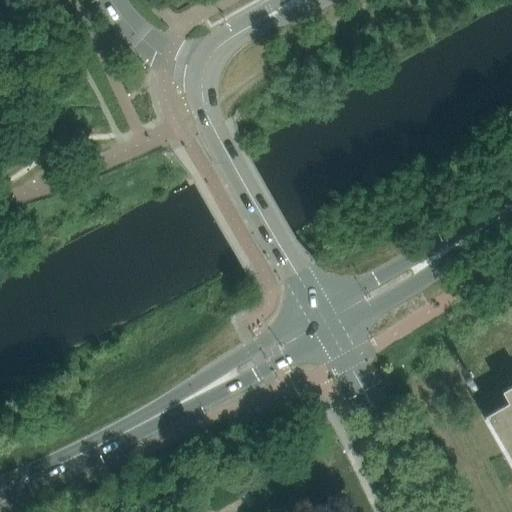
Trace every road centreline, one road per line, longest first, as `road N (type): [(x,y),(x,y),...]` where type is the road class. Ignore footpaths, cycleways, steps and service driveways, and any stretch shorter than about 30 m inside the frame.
road 1 (tertiary): [(317,308),(214,128)]
road 2 (tertiary): [(0,491),(186,401)]
road 3 (unclassified): [(425,511),(332,334)]
road 4 (tertiary): [(317,308),(234,359),(186,401)]
road 5 (tertiary): [(186,401),(332,334)]
road 6 (tertiary): [(449,251),(402,264),(317,308)]
road 7 (tertiary): [(332,334),(416,284),(449,251)]
road 8 (tertiary): [(206,66),(155,48),(109,0)]
